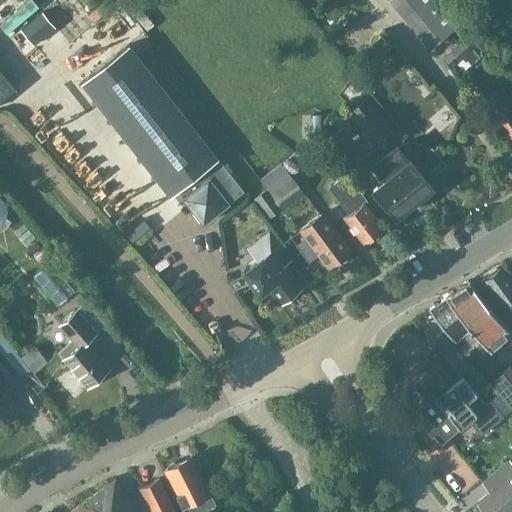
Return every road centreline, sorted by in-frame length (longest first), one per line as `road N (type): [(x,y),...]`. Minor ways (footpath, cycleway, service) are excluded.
road 1 (tertiary): [(21,511),(301,360)]
road 2 (tertiary): [(301,360),(511,234)]
road 3 (unclassified): [(424,511),(301,360)]
